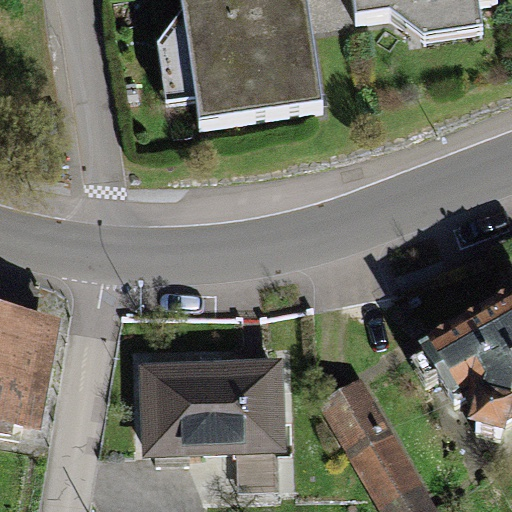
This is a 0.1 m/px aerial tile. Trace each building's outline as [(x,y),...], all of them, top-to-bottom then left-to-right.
[(511,0),(216,0),(236,124),(358,106),(346,28),(511,2),(511,0)] [(54,320),(0,310),(0,416),(36,423),(54,320)] [(511,327),(438,361),(493,461),(511,452),(511,327)] [(290,375),(151,380),(152,470),(299,463),(290,375)] [(457,511),(377,382),(332,409),(395,511),(457,511)]
